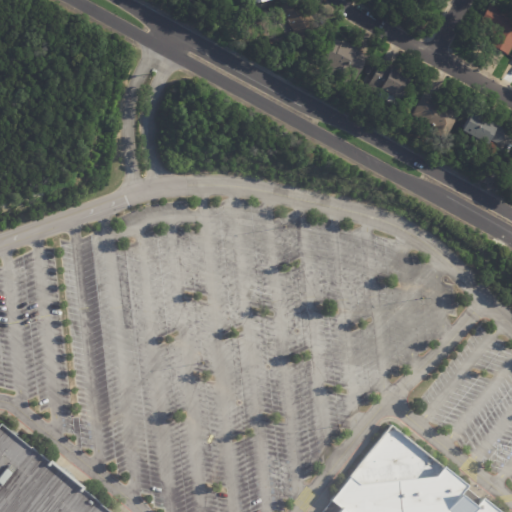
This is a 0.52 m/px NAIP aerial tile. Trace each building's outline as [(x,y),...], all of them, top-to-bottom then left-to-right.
[(268,0),(243,8),(240,0),(268,0)] [(296,2),(309,19),(308,20),(317,33),(293,51),(275,25),(282,20),(274,10),(287,0),(293,0),(295,2),(296,2)] [(511,44),(505,57),(490,49),(494,41),(473,30),(485,5),(511,19),(511,44)] [(357,54),(365,57),(353,82),(342,76),(339,83),(324,76),(327,69),(320,66),(325,56),(321,54),(326,44),(330,46),(333,40),(340,43),(341,41),(357,49),(355,52),(357,54)] [(381,68),(388,72),(389,70),(407,80),(394,103),(382,96),(381,98),(377,96),(378,95),(375,94),(377,92),(366,86),(378,66),(381,68)] [(420,98),(429,103),(430,101),(436,104),(437,102),(455,111),(443,133),(409,116),(419,98),(420,98)] [(473,117),(487,124),(488,122),(504,131),(495,147),(486,142),(483,148),(479,145),(473,155),(464,149),(469,140),(457,134),(468,114),(473,117)] [(511,187),(499,179),(511,157),(511,187)] [(104,511),(0,428),(0,511),(492,511),(388,430),(321,511),(104,511)]
